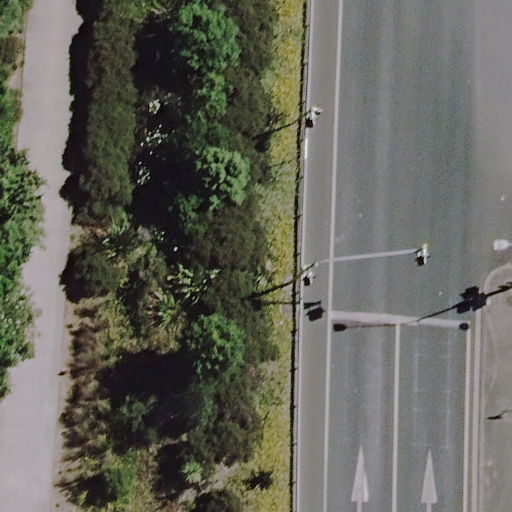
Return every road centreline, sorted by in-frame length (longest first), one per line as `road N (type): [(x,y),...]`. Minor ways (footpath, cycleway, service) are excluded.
road 1 (primary): [(390,511),(401,188)]
road 2 (primary): [(401,188),(415,0)]
